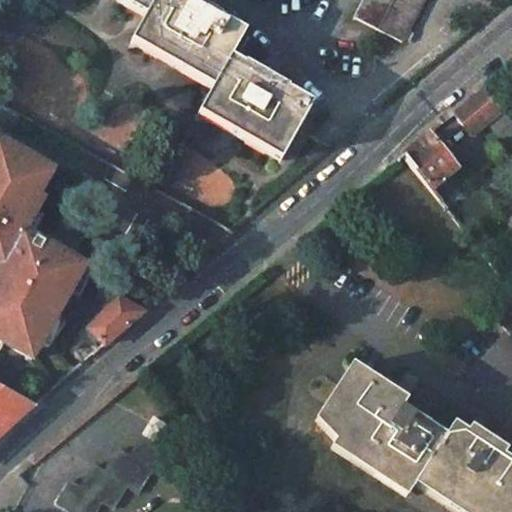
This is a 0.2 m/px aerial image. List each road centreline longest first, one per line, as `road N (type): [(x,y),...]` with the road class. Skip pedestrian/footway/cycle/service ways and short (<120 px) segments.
road 1 (residential): [(0,465),(105,365),(228,264),(271,240),(359,166),(427,93),(511,26)]
road 2 (unknown): [(285,417),(329,301)]
